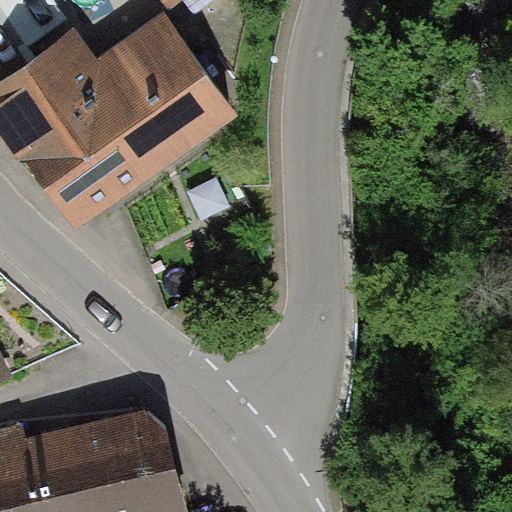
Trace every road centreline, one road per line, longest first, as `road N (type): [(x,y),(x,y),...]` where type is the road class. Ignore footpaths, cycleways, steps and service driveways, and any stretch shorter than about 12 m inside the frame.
road 1 (tertiary): [(335,0),(318,45),(317,315),(292,368),(217,410)]
road 2 (tertiary): [(217,410),(0,219)]
road 3 (tertiary): [(295,511),(217,410)]
